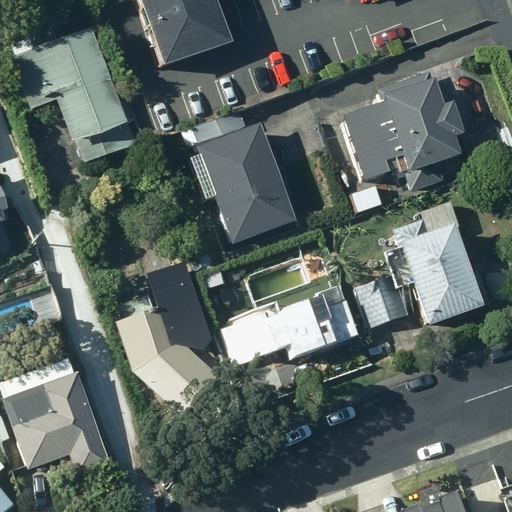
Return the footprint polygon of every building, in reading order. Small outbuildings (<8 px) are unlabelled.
[(372,0),(119,0),(148,81),(222,55),(202,0),(344,0),(347,9),(372,0)] [(138,148),(94,30),(60,44),(56,33),(15,49),(18,58),(14,59),(35,114),(63,104),(87,167),(138,148)] [(385,106),(347,119),(369,185),(393,177),(390,165),(399,162),(404,177),(406,176),(412,194),(445,183),(441,168),(466,159),(460,141),(469,137),(459,106),(449,109),(440,83),(435,84),(431,74),(380,92),(385,106)] [(194,131),(199,145),(248,129),(243,114),(194,131)] [(511,159),(511,142),(505,125),(479,136),(492,168),(511,159)] [(298,226),(264,127),(188,153),(206,204),(218,200),(235,248),(298,226)] [(488,311),(453,206),(420,217),(423,225),(396,233),(403,253),(389,258),(401,292),(419,286),(434,330),(488,311)] [(393,279),(357,291),(369,332),(407,318),(393,279)] [(282,317),(278,304),(212,328),(228,372),(288,351),(297,348),(302,363),(361,342),(342,289),(320,296),(322,302),(282,317)] [(172,309),(119,327),(134,374),(195,426),(225,381),(182,345),(172,309)] [(111,468),(80,377),(73,379),(68,366),(2,388),(32,474),(74,460),(80,478),(111,468)] [(0,511),(14,511),(17,510),(0,488),(0,475),(6,471),(0,463),(0,511)] [(511,511),(511,492),(495,498),(499,511),(511,511)]
